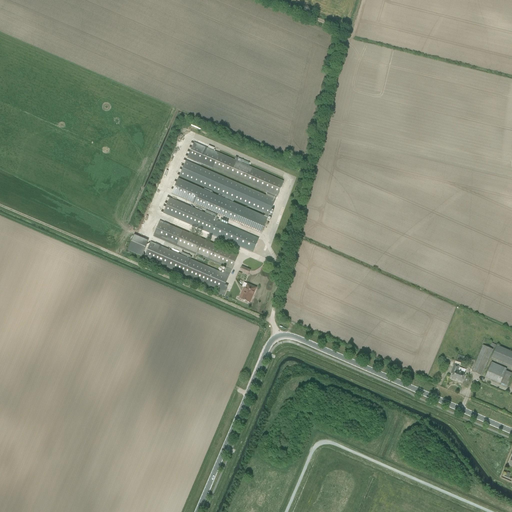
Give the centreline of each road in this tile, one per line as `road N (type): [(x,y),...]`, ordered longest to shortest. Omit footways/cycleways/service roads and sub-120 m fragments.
road 1 (tertiary): [(196,511),(276,336),(511,432)]
road 2 (track): [(511,485),(443,418),(291,352),(275,360),(211,511)]
road 3 (track): [(276,336),(271,315),(340,25),(279,0)]
